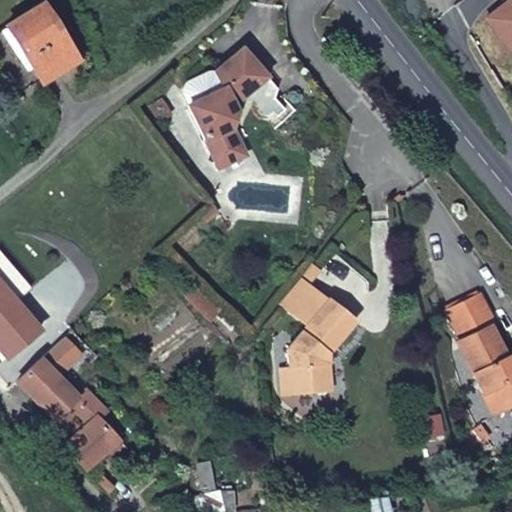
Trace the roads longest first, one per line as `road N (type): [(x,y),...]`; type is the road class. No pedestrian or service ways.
road 1 (secondary): [(511,198),(356,0)]
road 2 (unclassified): [(101,511),(0,401)]
